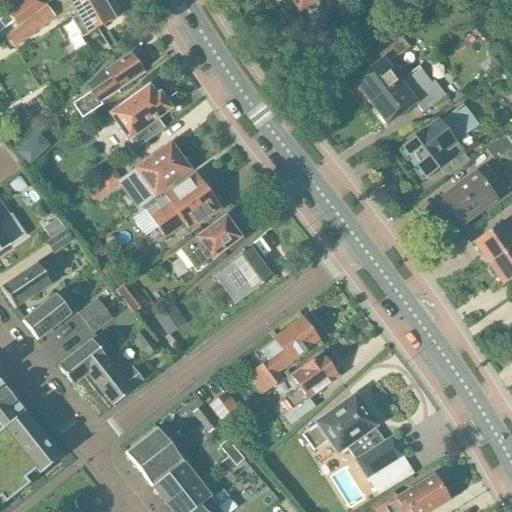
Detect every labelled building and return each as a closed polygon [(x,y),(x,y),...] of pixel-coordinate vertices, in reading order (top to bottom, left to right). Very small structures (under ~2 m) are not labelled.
[(21,0),(22,2),(0,19),(0,40),(4,37),(3,36),(45,4),(41,0),(21,0)] [(71,20),(82,39),(116,20),(104,0),(70,0),(67,2),(76,18),(71,20)] [(293,0),(301,11),(317,0),(293,0)] [(3,36),(4,37),(14,50),(56,18),(45,4),(3,36)] [(353,81),(370,104),(401,81),(388,63),(408,49),(397,34),(375,50),(381,60),(353,81)] [(133,58),(132,55),(105,73),(104,71),(85,87),(89,93),(71,105),(83,121),(102,106),(99,102),(143,73),(139,67),(141,63),(138,58),(133,58)] [(431,84),(421,71),(418,68),(401,81),(370,104),(387,127),(416,105),(423,114),(446,97),(434,81),(431,84)] [(165,99),(161,99),(151,85),(110,115),(135,149),(163,130),(156,120),(157,119),(169,110),(167,107),(168,103),(165,99)] [(456,144),(478,126),(462,105),(442,121),(440,118),(423,130),(425,132),(403,148),(398,152),(406,164),(411,160),(417,167),(412,171),(421,183),(426,179),(438,170),(445,179),(447,177),(468,161),(456,147),(457,146),(456,144)] [(38,134),(17,154),(29,167),(50,147),(38,134)] [(185,159),(180,159),(169,145),(135,170),(122,179),(114,169),(98,181),(107,193),(117,186),(138,213),(157,199),(155,196),(189,171),(190,166),(185,159)] [(98,181),(114,169),(106,159),(91,171),(98,181)] [(451,213),(462,227),(509,191),(499,178),(496,180),(486,167),(442,200),(444,203),(443,207),(448,214),(451,213)] [(144,212),(148,218),(156,229),(206,192),(202,187),(205,185),(199,176),(196,178),(194,175),(164,197),(144,212)] [(156,229),(164,241),(185,226),(189,231),(220,209),(217,207),(220,205),(214,196),(211,198),(206,192),(156,229)] [(0,252),(8,246),(9,247),(25,237),(11,216),(10,217),(0,201),(0,252)] [(488,265),(511,248),(511,235),(511,234),(511,233),(511,217),(504,223),(474,243),(480,253),(479,256),(484,262),(486,262),(488,265)] [(179,251),(194,273),(211,260),(240,240),(233,230),(235,228),(229,219),(226,221),(225,218),(196,238),(196,239),(179,251)] [(66,231),(46,245),(53,254),(73,241),(66,231)] [(214,277),(215,278),(216,278),(234,304),(233,305),(234,306),(271,279),(250,248),(230,262),(232,265),(214,277)] [(511,248),(488,265),(489,266),(488,269),(493,276),(496,276),(502,286),(511,279),(511,248)] [(47,258),(0,290),(14,310),(60,279),(47,258)] [(117,294),(133,316),(146,306),(130,284),(117,294)] [(22,323),(37,342),(80,308),(65,289),(22,323)] [(97,301),(78,315),(86,325),(104,310),(97,301)] [(158,318),(169,333),(183,323),(172,308),(158,318)] [(104,310),(86,325),(93,334),(112,319),(104,310)] [(300,355),(303,352),(304,350),(316,341),(302,322),(274,342),(260,352),(267,361),(254,371),(269,392),(284,381),(279,374),(301,357),(300,355)] [(133,339),(147,358),(157,350),(142,331),(133,339)] [(72,387),(87,376),(106,361),(116,353),(101,334),(58,368),(72,387)] [(324,357),(323,358),(321,354),(290,377),(298,389),(283,400),(291,410),(282,417),(289,427),(315,408),(307,398),(337,376),(331,367),(332,366),(332,365),(332,364),(332,363),(332,362),(331,361),(331,360),(330,359),(329,358),(328,358),(327,357),(326,357),(324,357)] [(106,361),(87,376),(112,408),(144,383),(132,368),(119,378),(106,361)] [(0,506),(4,504),(5,504),(28,486),(27,485),(60,460),(57,456),(0,383),(0,506)] [(208,406),(226,428),(243,415),(225,392),(208,406)] [(301,436),(313,452),(329,441),(337,452),(344,447),(347,450),(376,430),(371,423),(375,421),(367,410),(363,412),(353,398),(329,415),(327,412),(315,420),(317,424),(301,436)] [(191,414),(199,424),(209,415),(202,406),(191,414)] [(210,417),(200,425),(208,434),(217,426),(210,417)] [(162,425),(125,454),(139,472),(176,443),(162,425)] [(353,461),(366,481),(404,457),(392,437),(384,441),(376,430),(347,450),(354,460),(353,461)] [(219,448),(228,459),(236,453),(227,441),(219,448)] [(176,443),(139,472),(152,490),(190,461),(176,443)] [(236,453),(228,459),(235,467),(243,461),(236,453)] [(152,490),(166,507),(203,478),(190,461),(152,490)] [(430,511),(449,501),(447,498),(448,496),(444,488),(441,488),(434,477),(400,497),(400,498),(398,499),(393,492),(369,507),(372,511),(430,511)] [(166,507),(169,511),(195,511),(211,501),(217,496),(203,478),(166,507)] [(219,511),(211,501),(195,511),(219,511)]
